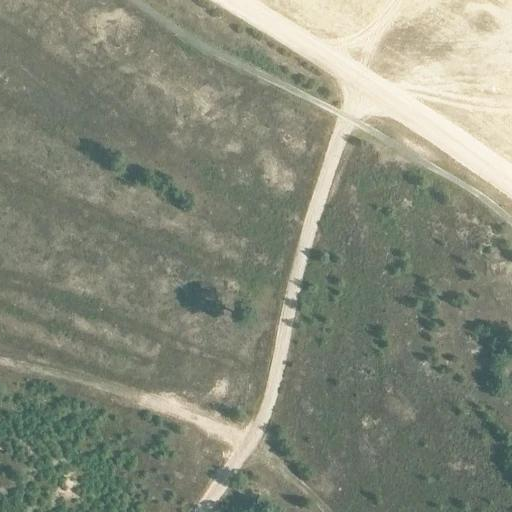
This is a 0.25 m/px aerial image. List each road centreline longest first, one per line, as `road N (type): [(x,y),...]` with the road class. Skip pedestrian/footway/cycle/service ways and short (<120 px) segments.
road 1 (track): [(202,511),(265,412),(336,147),(370,88)]
road 2 (track): [(0,362),(230,430),(324,511)]
road 3 (track): [(228,0),(511,187)]
